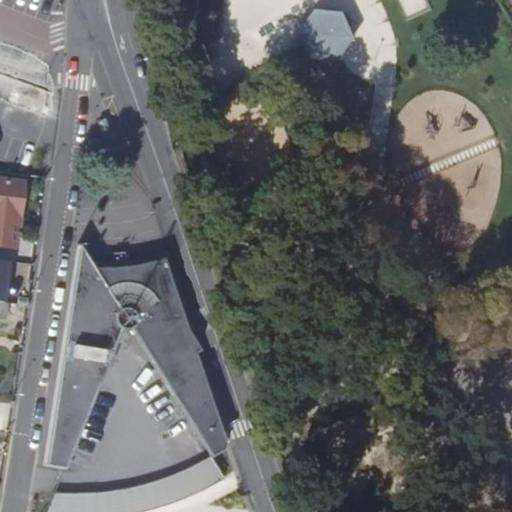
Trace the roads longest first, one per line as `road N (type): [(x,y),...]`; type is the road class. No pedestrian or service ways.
road 1 (residential): [(82,31),(15,511)]
road 2 (tertiary): [(274,511),(121,57)]
